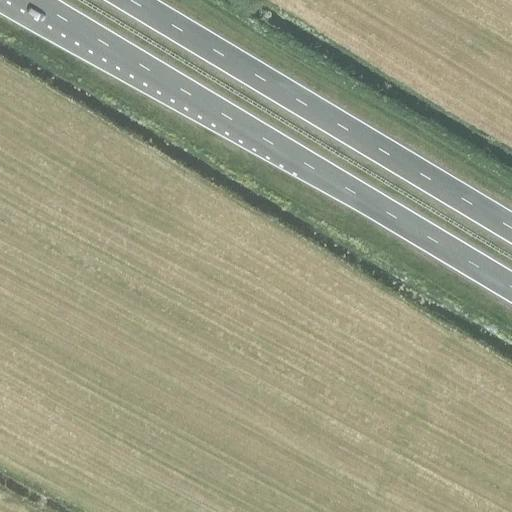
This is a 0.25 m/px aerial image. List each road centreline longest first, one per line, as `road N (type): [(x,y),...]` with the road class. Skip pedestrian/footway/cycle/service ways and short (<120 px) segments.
road 1 (trunk): [(29,0),(511,288)]
road 2 (trunk): [(511,230),(127,0)]
